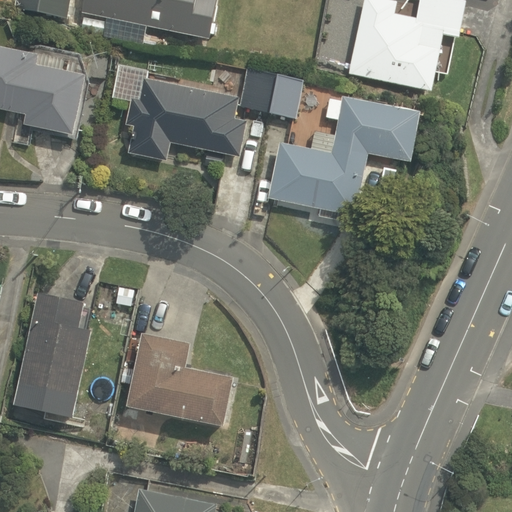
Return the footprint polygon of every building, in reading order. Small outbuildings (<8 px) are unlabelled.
[(68,20),(72,0),(15,0),(14,8),(68,20)] [(85,0),(83,13),(109,18),(105,38),(145,45),(149,26),(212,39),(219,0),(85,0)] [(462,38),(470,1),(464,0),(407,0),(405,3),(391,0),(365,0),(350,74),(433,92),(438,72),(449,75),(457,38),(462,38)] [(80,62),(0,45),(0,108),(28,115),(26,125),(76,135),(89,74),(78,72),(80,62)] [(236,118),(241,97),(149,78),(151,70),(121,65),(114,97),(133,101),(128,125),(135,127),(129,153),(168,161),(172,143),(242,158),(249,121),(236,118)] [(272,113),(281,75),(250,68),(242,107),(272,113)] [(306,81),(281,75),(272,113),(298,119),(306,81)] [(312,149),(282,143),(270,198),(322,209),(320,217),(339,221),(342,213),(357,217),(370,154),(414,162),(424,111),(345,96),(344,101),(331,98),(327,117),(340,119),(337,135),(316,131),(312,149)] [(87,301),(40,292),(20,385),(25,386),(20,405),(72,416),(77,397),(80,397),(95,330),(82,327),(87,301)] [(193,343),(145,333),(129,407),(227,426),(236,376),(188,367),(193,343)] [(218,511),(220,504),(198,500),(199,495),(186,493),(185,497),(141,489),(136,511),(218,511)]
